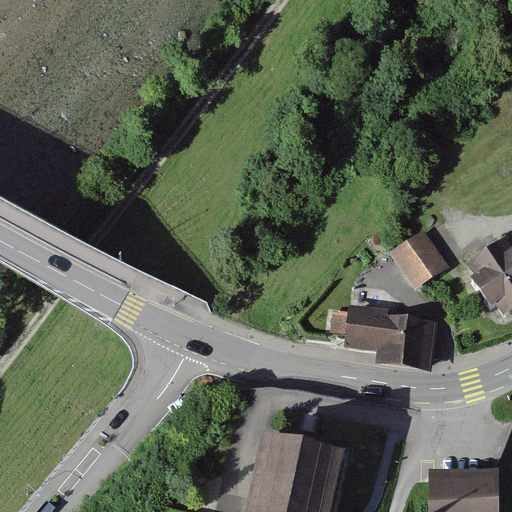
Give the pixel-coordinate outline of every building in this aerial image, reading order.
[(454,263),(426,228),(392,254),(420,289),(454,263)] [(511,303),(511,256),(495,236),(458,265),(497,315),(511,303)] [(432,365),(437,312),(390,307),(391,299),(351,295),(347,341),(378,344),(376,359),(432,365)] [(329,511),(341,452),(259,437),(245,511),(329,511)] [(498,511),(497,466),(428,468),(428,511),(498,511)]
